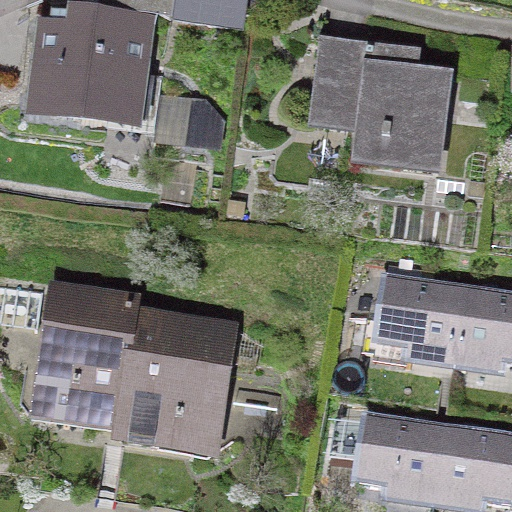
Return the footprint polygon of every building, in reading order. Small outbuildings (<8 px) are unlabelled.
[(101,0),(99,6),(157,14),(159,0),(101,0)] [(178,0),(176,25),(240,33),(244,0),(178,0)] [(45,35),(36,110),(132,123),(145,27),(75,18),(74,28),(62,27),(61,38),(45,35)] [(316,91),(313,118),(356,124),(352,156),(438,167),(450,77),(416,73),(418,54),(330,43),(324,92),(316,91)] [(511,60),(502,60),(498,99),(511,100),(511,60)] [(376,348),(455,359),(464,293),(386,282),(376,348)] [(0,289),(0,328),(36,333),(42,295),(0,289)] [(511,300),(464,293),(455,359),(511,367),(511,300)] [(115,429),(133,321),(135,309),(54,297),(38,403),(50,420),(115,429)] [(223,334),(133,321),(115,429),(203,443),(217,432),(222,399),(202,396),(205,374),(217,376),(223,334)] [(356,486),(434,497),(444,432),(366,421),(356,486)] [(511,441),(444,432),(434,497),(511,508),(511,441)]
